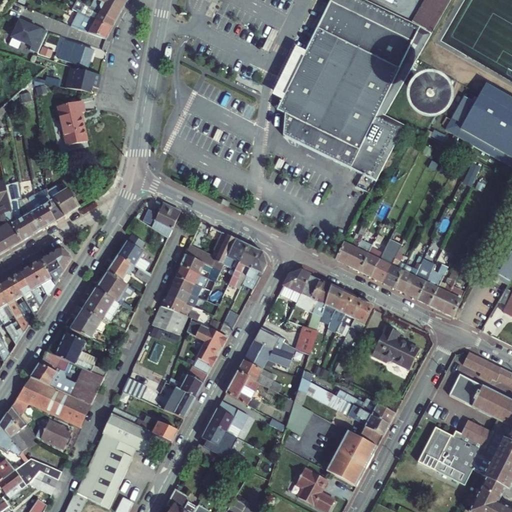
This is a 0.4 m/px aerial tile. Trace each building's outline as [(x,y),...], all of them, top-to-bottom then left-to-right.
[(96,0),(94,0),(90,8),(116,22),(121,13),(96,0)] [(96,0),(121,13),(125,4),(117,0),(96,0)] [(284,97),(277,110),(285,114),(283,136),(376,182),(395,144),(407,127),(385,116),(432,33),(364,0),(331,0),(304,54),(284,97)] [(435,0),(425,0),(422,5),(442,16),(447,7),(435,0)] [(116,22),(90,8),(76,1),(72,10),(79,13),(85,17),(111,30),(116,22)] [(422,5),(413,22),(432,33),(442,16),(422,5)] [(111,30),(85,17),(79,13),(71,27),(78,30),(106,40),(111,30)] [(40,29),(39,30),(20,21),(12,38),(32,47),(30,51),(38,54),(48,32),(40,29)] [(62,22),(57,32),(66,37),(72,27),(62,22)] [(65,41),(58,58),(88,69),(94,51),(65,41)] [(277,94),(284,97),(304,54),(298,51),(277,94)] [(66,89),(91,94),(93,88),(98,89),(101,76),(70,69),(66,89)] [(46,78),(45,84),(60,87),(62,81),(46,78)] [(511,98),(486,84),(475,103),(464,97),(446,130),(511,167),(511,98)] [(424,103),(425,105),(426,107),(428,108),(430,108),(433,107),(434,106),(436,104),(436,102),(436,100),(435,98),(433,96),(431,95),(430,95),(428,96),(426,96),(425,98),(424,99),(424,101),(424,103)] [(88,142),(81,114),(85,113),(83,102),(58,107),(67,147),(88,142)] [(472,162),(465,184),(474,187),(481,165),(472,162)] [(0,254),(22,242),(11,225),(13,213),(6,186),(5,182),(0,183),(0,214),(1,216),(4,227),(0,229),(0,254)] [(22,242),(34,235),(21,213),(19,201),(22,201),(19,183),(6,186),(13,213),(11,225),(22,242)] [(57,186),(48,192),(52,208),(49,210),(56,222),(81,207),(69,188),(61,193),(57,186)] [(35,212),(45,228),(56,222),(49,210),(52,208),(48,192),(47,187),(28,198),(35,212)] [(34,235),(45,228),(35,212),(28,198),(27,198),(22,201),(19,201),(21,213),(34,235)] [(181,213),(164,204),(151,228),(168,239),(181,213)] [(336,261),(348,267),(361,241),(366,230),(362,228),(358,236),(354,234),(351,239),(348,238),(337,261),(336,261)] [(119,256),(135,266),(144,272),(150,264),(144,260),(147,255),(140,250),(149,237),(137,229),(119,256)] [(224,266),(236,240),(222,233),(214,251),(218,253),(215,258),(211,267),(221,272),(224,266)] [(236,271),(248,245),(236,240),(224,266),(236,271)] [(360,273),(372,249),(373,247),(361,241),(348,267),(360,273)] [(383,255),(371,278),(383,284),(401,247),(401,246),(390,241),(383,255)] [(406,265),(395,290),(406,295),(423,260),(430,246),(425,244),(416,263),(417,263),(414,269),(406,265)] [(246,277),(259,251),(248,245),(236,271),(229,286),(235,289),(235,288),(240,290),(243,285),(246,277)] [(190,246),(186,255),(205,264),(211,267),(215,258),(190,246)] [(383,284),(395,290),(406,265),(400,262),(403,257),(402,256),(405,249),(401,247),(383,284)] [(41,261),(56,285),(72,259),(62,248),(41,261)] [(372,249),(360,273),(371,278),(383,255),(372,249)] [(263,254),(259,251),(246,277),(243,285),(254,290),(267,265),(263,254)] [(508,286),(511,278),(511,251),(496,279),(508,286)] [(205,264),(186,255),(181,267),(200,276),(203,270),(205,264)] [(119,256),(108,273),(122,282),(127,274),(129,276),(135,266),(119,256)] [(429,306),(441,312),(453,287),(465,261),(459,258),(449,279),(448,279),(445,285),(441,283),(429,306)] [(423,260),(406,295),(418,301),(432,271),(434,266),(423,260)] [(56,285),(41,261),(31,267),(48,296),(56,285)] [(221,272),(211,267),(205,264),(203,270),(211,274),(208,280),(209,280),(216,283),(221,272)] [(418,301),(429,306),(441,283),(448,268),(442,265),(438,274),(432,271),(418,301)] [(48,296),(31,267),(20,273),(41,308),(48,296)] [(200,276),(181,267),(175,278),(202,289),(205,289),(209,280),(208,280),(200,276)] [(151,277),(140,270),(136,275),(147,283),(151,277)] [(290,276),(279,295),(297,303),(311,276),(302,271),(290,276)] [(41,308),(20,273),(12,278),(23,296),(35,316),(41,308)] [(108,273),(97,289),(121,305),(126,297),(131,296),(135,290),(122,282),(108,273)] [(332,286),(311,276),(297,303),(296,306),(313,314),(309,329),(317,331),(320,322),(332,286)] [(23,296),(12,278),(4,283),(15,301),(23,296)] [(175,278),(171,287),(196,297),(201,299),(207,302),(209,297),(200,293),(202,289),(175,278)] [(15,301),(4,283),(0,284),(0,294),(12,314),(17,322),(24,333),(30,325),(15,301)] [(343,292),(332,286),(320,322),(329,325),(331,319),(343,292)] [(171,287),(166,297),(193,307),(200,310),(203,311),(207,302),(201,299),(198,305),(193,303),(196,297),(171,287)] [(453,287),(441,312),(453,318),(465,293),(453,287)] [(121,305),(97,289),(84,309),(102,321),(107,324),(108,325),(121,305)] [(504,293),(499,302),(507,306),(504,313),(511,317),(511,292),(506,290),(504,293)] [(328,329),(337,333),(354,297),(343,292),(331,319),(329,325),(328,329)] [(0,318),(9,334),(16,345),(24,333),(17,322),(12,324),(8,316),(12,314),(0,294),(0,318)] [(193,307),(166,297),(162,307),(188,317),(198,321),(203,311),(200,310),(198,315),(191,312),(193,307)] [(354,297),(337,333),(346,337),(364,302),(354,297)] [(361,333),(374,307),(364,302),(346,337),(342,345),(346,347),(350,340),(352,341),(357,330),(361,333)] [(180,336),(188,317),(162,307),(153,326),(180,336)] [(84,309),(71,329),(90,339),(96,330),(101,334),(107,324),(102,321),(84,309)] [(233,330),(240,317),(230,311),(223,325),(233,330)] [(9,334),(0,318),(0,333),(3,338),(9,334)] [(228,338),(191,321),(187,332),(204,340),(205,346),(198,359),(213,367),(217,359),(213,357),(220,345),(224,347),(228,338)] [(296,350),(310,355),(317,331),(309,329),(303,327),(296,350)] [(400,334),(386,327),(372,357),(387,364),(392,362),(410,371),(420,350),(397,339),(400,334)] [(262,328),(238,372),(260,384),(278,394),(282,387),(273,382),(259,375),(262,370),(267,360),(289,368),(296,350),(283,343),(285,340),(262,328)] [(86,344),(66,334),(56,356),(69,362),(84,369),(104,379),(107,373),(94,366),(97,360),(82,352),(86,344)] [(0,355),(5,363),(10,354),(0,336),(0,355)] [(56,356),(47,352),(30,379),(33,380),(53,389),(92,407),(104,379),(84,369),(76,385),(66,380),(65,373),(69,362),(56,356)] [(511,374),(469,353),(463,365),(480,374),(479,377),(490,383),(492,380),(496,382),(497,380),(511,387),(511,401),(460,375),(449,396),(497,420),(494,426),(491,433),(468,422),(462,435),(456,432),(453,437),(435,429),(418,464),(465,487),(473,470),(477,472),(484,476),(483,477),(487,479),(470,511),(511,511),(511,510),(498,503),(506,488),(509,490),(511,484),(511,374)] [(339,362),(335,371),(341,374),(345,365),(339,362)] [(318,377),(323,366),(316,364),(313,375),(318,377)] [(170,385),(176,388),(195,399),(208,375),(193,367),(183,385),(181,383),(181,384),(171,379),(170,385)] [(262,370),(259,375),(273,382),(275,377),(262,370)] [(328,374),(321,370),(318,376),(325,379),(328,374)] [(310,383),(313,375),(312,375),(304,371),(302,378),(310,383)] [(238,372),(226,394),(256,410),(260,403),(251,399),(260,384),(238,372)] [(296,377),(287,399),(289,400),(295,403),(298,391),(302,380),(296,377)] [(359,438),(378,448),(390,426),(337,397),(310,383),(302,378),(302,380),(298,391),(306,394),(366,426),(359,438)] [(33,380),(30,379),(17,399),(28,405),(34,407),(40,394),(46,397),(49,398),(53,389),(33,380)] [(147,387),(128,379),(123,391),(141,400),(147,387)] [(184,420),(195,399),(176,388),(165,410),(184,420)] [(40,394),(34,407),(82,429),(92,407),(53,389),(49,398),(46,397),(40,394)] [(298,391),(295,403),(302,407),(306,394),(298,391)] [(340,391),(337,397),(390,426),(396,415),(382,407),(367,399),(364,404),(340,391)] [(382,407),(396,415),(403,401),(389,394),(382,407)] [(17,399),(12,407),(21,417),(24,413),(28,405),(17,399)] [(289,400),(286,412),(291,413),(295,403),(289,400)] [(222,402),(218,410),(245,424),(249,416),(222,402)] [(286,429),(290,431),(300,413),(310,418),(313,413),(302,407),(295,403),(291,413),(286,429)] [(21,417),(12,407),(0,425),(22,453),(28,448),(17,434),(27,425),(21,417)] [(144,422),(114,409),(112,415),(154,435),(172,443),(178,431),(146,417),(144,422)] [(218,410),(210,424),(234,437),(236,438),(237,439),(245,424),(218,410)] [(27,425),(31,422),(24,413),(21,417),(27,425)] [(300,413),(290,431),(301,436),(310,418),(300,413)] [(154,435),(112,415),(103,435),(104,435),(136,450),(145,454),(154,435)] [(272,419),(269,425),(282,432),(285,426),(272,419)] [(45,420),(40,430),(45,432),(49,422),(45,420)] [(72,432),(49,422),(45,432),(40,430),(37,437),(37,438),(64,451),(72,432)] [(210,424),(202,439),(208,442),(206,447),(204,446),(204,447),(225,459),(236,438),(234,437),(210,424)] [(22,453),(0,425),(0,448),(7,453),(10,450),(20,457),(22,454),(22,453)] [(327,471),(352,485),(355,479),(360,482),(378,448),(359,438),(348,432),(327,471)] [(104,435),(77,493),(87,499),(109,510),(112,503),(114,499),(133,459),(132,458),(136,450),(104,435)] [(199,445),(194,454),(207,461),(207,459),(221,467),(226,459),(225,459),(204,447),(199,445)] [(275,465),(276,460),(267,455),(265,460),(275,465)] [(3,480),(15,471),(6,460),(0,464),(0,476),(2,480),(3,480)] [(59,481),(62,473),(31,460),(28,462),(26,463),(15,471),(3,480),(2,480),(0,481),(0,490),(2,489),(5,493),(8,493),(18,486),(22,491),(30,484),(35,479),(40,472),(44,474),(45,475),(59,481)] [(322,493),(328,481),(305,469),(296,485),(303,489),(298,498),(324,511),(328,511),(335,501),(322,493)] [(45,475),(41,482),(55,489),(59,481),(45,475)] [(35,479),(30,484),(52,495),(55,489),(41,482),(35,479)] [(194,511),(197,508),(189,503),(188,497),(175,489),(167,505),(173,509),(171,511),(194,511)] [(80,511),(87,499),(75,493),(65,511),(80,511)] [(128,511),(133,503),(123,498),(115,511),(128,511)] [(44,511),(47,506),(38,500),(29,511),(44,511)] [(5,503),(0,506),(0,511),(9,507),(5,503)]
